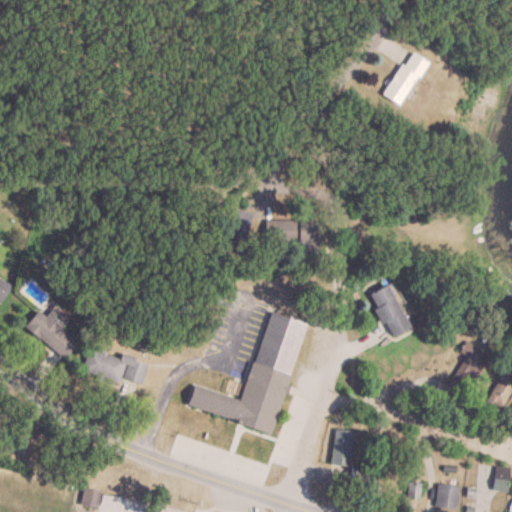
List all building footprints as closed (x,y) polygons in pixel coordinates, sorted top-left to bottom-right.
[(424,61),(407,50),(379,94),(396,105),(424,61)] [(0,300),(9,285),(0,279),(0,300)] [(366,293),(387,338),(407,329),(386,283),(366,293)] [(58,330),(65,321),(49,310),(44,316),(36,310),(23,329),(63,359),(75,342),(58,330)] [(240,400),(191,386),(185,407),(271,432),(303,322),(267,311),(240,400)] [(138,389),(145,366),(88,347),(81,370),(138,389)] [(462,347),(454,379),(476,385),(484,353),(462,347)] [(486,399),(500,406),(511,383),(511,366),(505,363),(486,399)] [(334,428),(328,463),(347,466),(353,425),(344,424),(343,429),(334,428)] [(493,491),(507,491),(507,468),(493,468),(493,491)] [(433,505),(454,510),(459,487),(438,482),(433,505)] [(79,504),(95,508),(98,492),(83,489),(79,504)]
